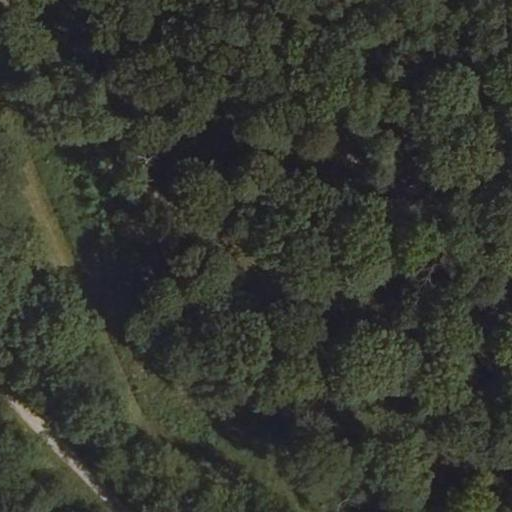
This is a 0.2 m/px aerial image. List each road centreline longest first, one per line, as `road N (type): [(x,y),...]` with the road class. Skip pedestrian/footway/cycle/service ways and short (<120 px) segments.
road 1 (track): [(0,68),(152,424),(212,474),(281,490),(305,511)]
road 2 (track): [(127,511),(0,381)]
